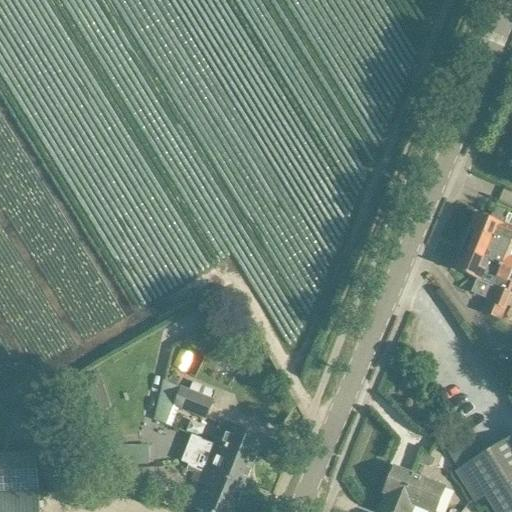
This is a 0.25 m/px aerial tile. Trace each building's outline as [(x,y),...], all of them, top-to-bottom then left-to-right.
[(476,213),(469,230),(511,246),(511,226),(505,224),(507,220),(503,218),(493,214),(492,214),(490,219),(476,213)] [(511,246),(469,230),(462,249),(511,269),(511,246)] [(478,280),(473,292),(488,299),(482,313),(501,321),(511,296),(511,269),(462,249),(453,270),(478,280)] [(172,427),(180,408),(206,418),(213,401),(210,400),(214,390),(194,382),(189,392),(181,389),(164,381),(154,419),(172,427)] [(221,424),(213,444),(228,450),(226,454),(253,465),(263,440),(221,424)] [(192,436),(182,462),(190,465),(244,486),(253,465),(226,454),(228,450),(213,444),(192,436)] [(456,472),(475,503),(485,496),(495,511),(511,511),(511,440),(510,438),(456,472)] [(147,445),(107,447),(108,465),(150,464),(147,445)] [(0,453),(0,511),(40,511),(38,451),(0,453)] [(434,460),(422,455),(419,462),(429,466),(432,464),(434,460)] [(205,511),(233,511),(244,486),(190,465),(187,472),(194,475),(192,482),(209,489),(201,510),(205,511)] [(102,495),(155,491),(153,467),(101,470),(102,495)] [(434,511),(444,487),(394,468),(384,493),(386,494),(379,511),(411,511),(414,505),(431,511),(434,511)]
